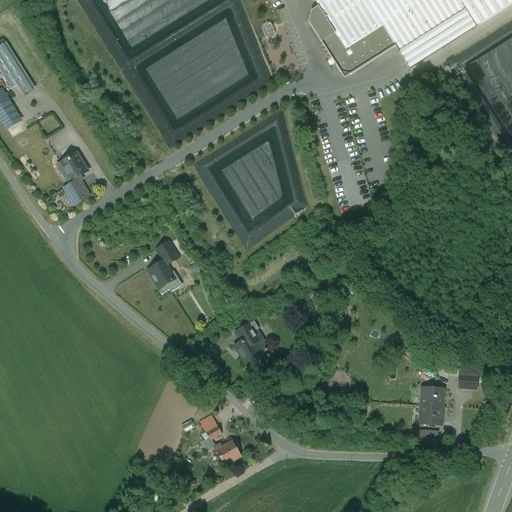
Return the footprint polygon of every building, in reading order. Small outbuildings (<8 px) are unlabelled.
[(313,0),(318,7),(311,12),(308,23),(340,72),(351,75),(396,47),(399,52),(465,10),(471,19),(500,0),(313,0)] [(511,0),(500,0),(471,19),(475,27),(511,3),(511,0)] [(6,43),(0,46),(0,71),(11,89),(17,86),(24,96),(34,89),(6,43)] [(0,91),(0,120),(6,131),(21,121),(2,90),(0,91)] [(77,154),(57,166),(70,186),(64,190),(67,196),(65,197),(70,205),(72,204),(74,207),(91,197),(81,181),(84,180),(81,175),(88,171),(77,154)] [(169,243),(156,251),(163,262),(164,262),(167,267),(179,259),(169,243)] [(163,262),(148,272),(152,279),(151,280),(161,296),(170,291),(171,293),(183,286),(174,272),(171,274),(167,267),(164,262),(163,262)] [(245,364),(260,355),(269,349),(268,347),(268,348),(262,339),(260,341),(255,332),(259,330),(254,322),(235,334),(241,343),(235,348),(245,364)] [(471,375),(458,374),(457,387),(470,388),(471,375)] [(444,390),(422,389),(421,407),(442,408),(442,400),(443,400),(444,390)] [(442,408),(421,407),(420,425),(442,426),(442,417),(441,417),(442,408)] [(192,422),(181,426),(184,432),(195,428),(192,422)] [(217,427),(206,434),(210,441),(221,435),(217,427)] [(437,433),(423,432),(422,440),(436,441),(437,433)] [(233,442),(222,448),(221,445),(215,449),(225,467),(241,457),(233,442)]
